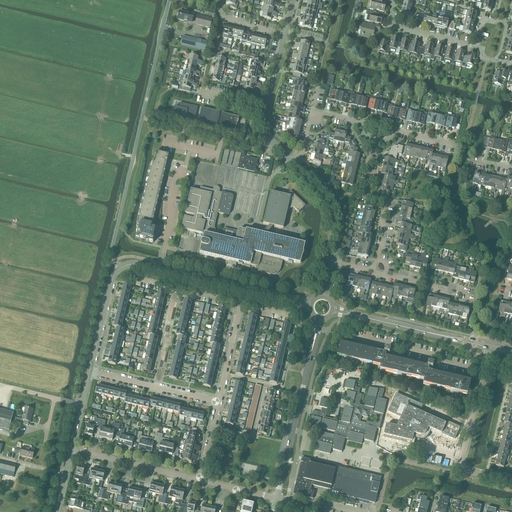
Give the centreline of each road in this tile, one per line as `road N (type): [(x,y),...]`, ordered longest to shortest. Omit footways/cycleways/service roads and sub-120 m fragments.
road 1 (unclassified): [(118,269),(112,247),(169,0)]
road 2 (track): [(106,149),(76,208),(14,220),(2,281)]
road 3 (residential): [(374,272),(387,230),(387,201),(366,196),(378,129)]
road 4 (tertiary): [(276,498),(313,340)]
road 5 (residential): [(511,482),(458,470),(482,370)]
road 6 (residential): [(341,336),(482,370)]
road 7 (tertiary): [(486,346),(351,314)]
road 8 (tertiary): [(288,298),(159,268)]
road 9 (residential): [(217,402),(89,372)]
road 10 (residential): [(198,479),(71,449)]
